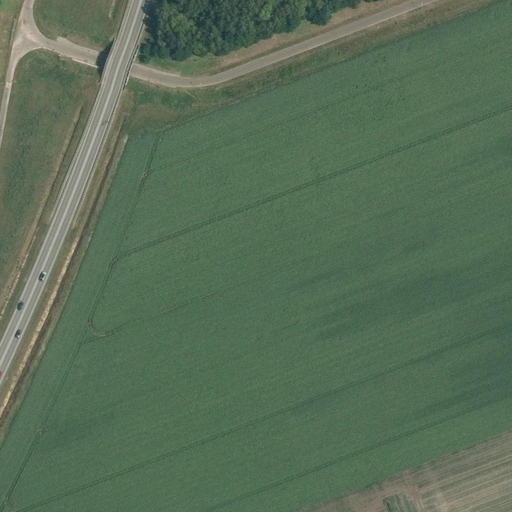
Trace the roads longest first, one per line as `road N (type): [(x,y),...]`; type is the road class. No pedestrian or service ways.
road 1 (unclassified): [(424,0),(193,83),(18,37)]
road 2 (trunk): [(0,364),(76,184),(140,0)]
